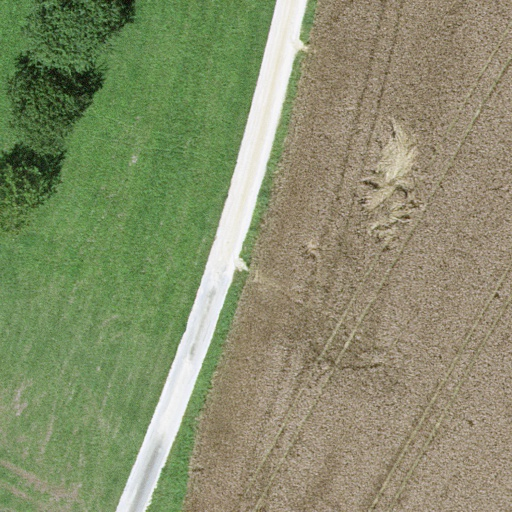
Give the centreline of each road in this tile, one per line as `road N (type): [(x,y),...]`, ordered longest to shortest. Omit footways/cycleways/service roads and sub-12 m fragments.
road 1 (track): [(222,258),(264,146),(300,0)]
road 2 (unclassified): [(129,511),(222,258)]
